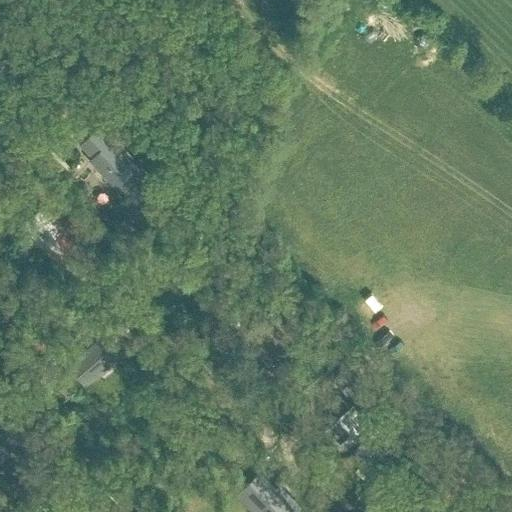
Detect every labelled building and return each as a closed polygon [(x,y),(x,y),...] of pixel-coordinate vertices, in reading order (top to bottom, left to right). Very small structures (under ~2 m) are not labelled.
[(107,138),(102,132),(86,147),(92,153),(89,155),(121,190),(143,169),(110,135),(107,138)] [(40,149),(61,169),(69,161),(49,140),(40,149)] [(0,193),(13,182),(0,167),(0,193)] [(54,254),(75,236),(44,201),(23,219),(54,254)] [(270,364),(301,335),(282,314),(251,343),(270,364)] [(121,351),(118,347),(127,340),(115,326),(106,333),(104,330),(68,360),(85,381),(121,351)] [(375,389),(350,362),(334,376),(346,390),(354,382),(360,389),(358,390),(366,397),(375,389)] [(42,392),(48,399),(54,394),(48,387),(42,392)] [(377,423),(355,400),(351,404),(349,401),(326,422),(339,436),(352,424),(363,436),(377,423)] [(0,456),(19,438),(16,434),(25,426),(11,412),(2,420),(0,417),(0,456)] [(257,511),(291,511),(298,506),(260,468),(237,491),(257,511)] [(127,511),(107,490),(84,511),(127,511)]
